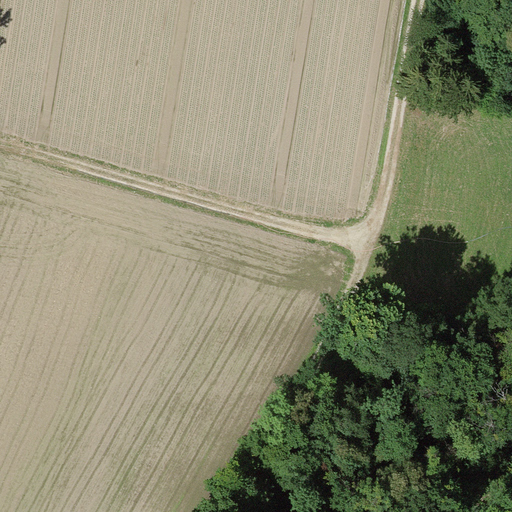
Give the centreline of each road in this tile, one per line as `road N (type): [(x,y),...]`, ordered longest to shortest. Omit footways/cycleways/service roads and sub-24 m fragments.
road 1 (track): [(246,511),(354,305),(382,207),(420,0)]
road 2 (track): [(369,240),(0,140)]
